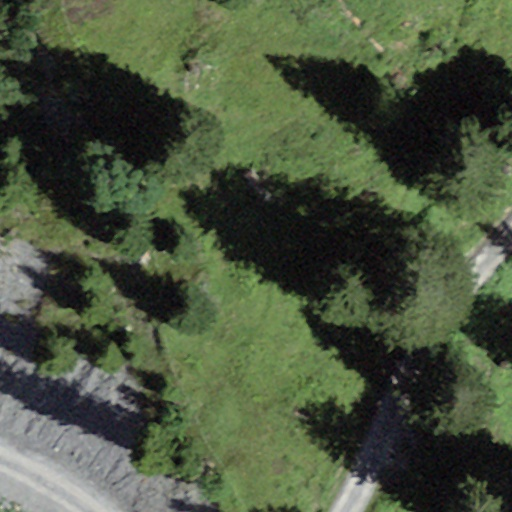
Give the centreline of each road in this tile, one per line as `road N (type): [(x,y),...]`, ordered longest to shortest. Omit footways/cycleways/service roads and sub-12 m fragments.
road 1 (track): [(361,511),(435,354),(511,245)]
road 2 (track): [(0,453),(49,469),(112,511)]
